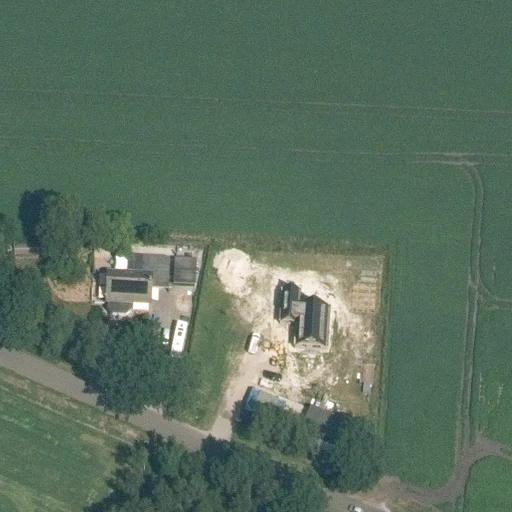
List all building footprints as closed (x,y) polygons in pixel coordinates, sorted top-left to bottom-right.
[(37,246),(14,247),(14,257),(37,256),(37,246)] [(255,257),(252,299),(269,300),(272,258),(255,257)] [(168,286),(169,262),(143,261),(142,278),(107,276),(106,307),(108,308),(107,313),(112,318),(125,318),(130,314),(130,307),(150,308),(151,285),(168,286)] [(176,263),(175,285),(195,285),(196,264),(176,263)] [(279,325),(296,326),(294,349),(326,351),(328,311),(298,309),(299,294),(281,293),(279,325)]
